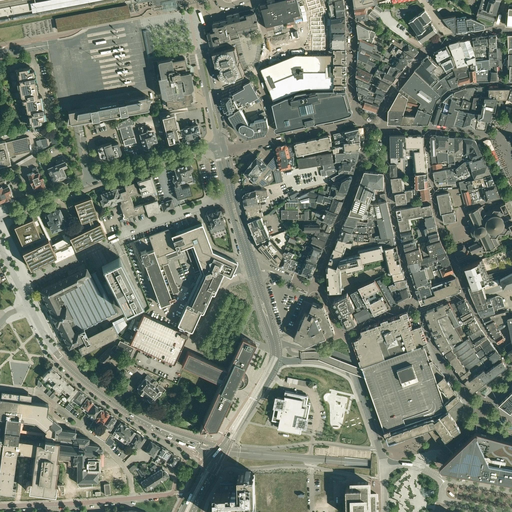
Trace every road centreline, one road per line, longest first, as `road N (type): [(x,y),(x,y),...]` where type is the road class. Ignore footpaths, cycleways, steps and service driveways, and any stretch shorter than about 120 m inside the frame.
road 1 (residential): [(0,219),(87,181),(220,143)]
road 2 (secondary): [(27,304),(74,372),(166,431)]
road 3 (residential): [(172,494),(0,507)]
road 4 (residential): [(253,274),(222,151)]
